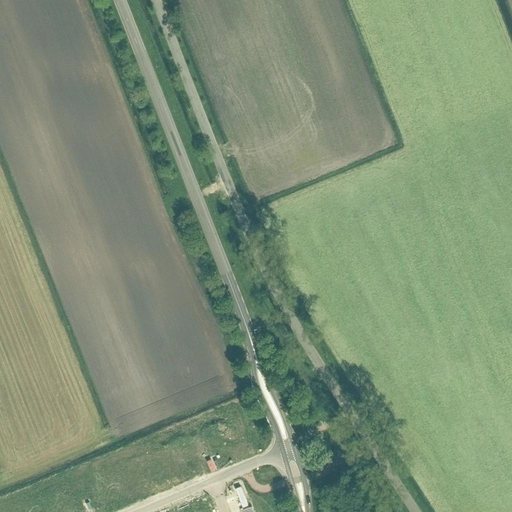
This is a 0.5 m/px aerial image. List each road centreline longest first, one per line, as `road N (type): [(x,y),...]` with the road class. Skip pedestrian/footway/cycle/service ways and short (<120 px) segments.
road 1 (unclassified): [(414,511),(259,258),(156,0)]
road 2 (tertiary): [(248,336),(120,0)]
